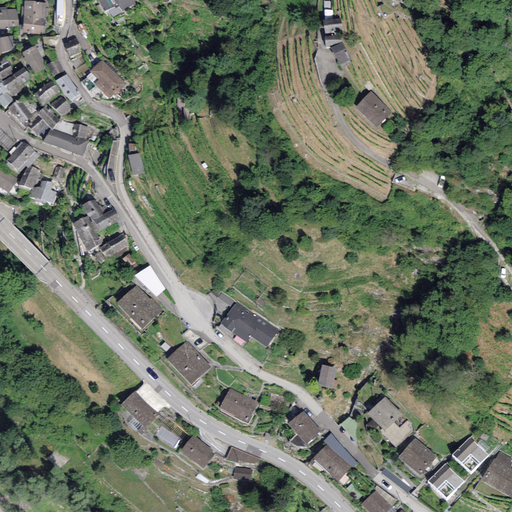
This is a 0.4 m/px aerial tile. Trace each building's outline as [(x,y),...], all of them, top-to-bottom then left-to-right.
[(112,18),(123,12),(114,0),(97,0),(104,12),(108,9),(112,18)] [(136,4),(133,0),(114,0),(123,12),(136,4)] [(46,2),(24,1),(22,33),(41,34),(41,30),(45,30),(46,2)] [(17,9),(0,10),(0,28),(19,27),(17,9)] [(341,18),(323,21),(325,34),(343,31),(341,18)] [(13,34),(0,38),(0,51),(1,54),(17,48),(13,34)] [(341,36),(324,37),(325,48),(331,48),(342,42),(341,36)] [(57,37),(42,38),(44,48),(57,49),(57,37)] [(77,39),(64,47),(71,57),(83,50),(77,39)] [(351,60),(342,42),(331,48),(339,65),(351,60)] [(35,45),(21,53),(36,75),(47,69),(43,63),(45,62),(35,45)] [(6,58),(0,62),(0,78),(2,82),(15,73),(6,58)] [(57,60),(47,65),(53,76),(63,71),(57,60)] [(102,60),(90,71),(98,80),(94,83),(109,99),(113,95),(114,96),(126,84),(102,60)] [(145,63),(137,70),(142,76),(150,69),(145,63)] [(31,78),(23,68),(15,73),(2,82),(9,91),(13,96),(23,88),(21,84),(31,78)] [(56,82),(69,101),(80,94),(67,74),(56,82)] [(0,78),(0,103),(4,108),(12,101),(6,93),(9,91),(2,82),(0,78)] [(51,81),(34,94),(42,106),(60,92),(51,81)] [(371,92),(355,108),(376,128),(392,112),(371,92)] [(51,104),(62,117),(72,109),(61,96),(51,104)] [(187,96),(176,97),(177,108),(188,108),(187,96)] [(24,125),(35,120),(25,102),(15,107),(24,125)] [(52,129),(59,121),(46,105),(37,113),(50,129),(52,129)] [(86,126),(73,124),(72,137),(84,141),(86,126)] [(50,129),(43,142),(82,156),(88,142),(84,141),(72,137),(52,129),(50,129)] [(24,141),(7,161),(20,172),(26,166),(27,167),(28,168),(30,166),(39,155),(24,141)] [(139,153),(127,156),(132,176),(144,173),(139,153)] [(0,165),(0,186),(8,193),(18,180),(0,165)] [(27,167),(18,185),(32,189),(36,179),(40,181),(43,174),(39,173),(40,171),(30,166),(28,168),(27,167)] [(65,169),(55,166),(53,177),(62,179),(65,169)] [(54,183),(41,181),(39,187),(34,187),(28,197),(53,203),(57,192),(51,190),(54,183)] [(94,200),(82,205),(87,215),(90,221),(102,215),(104,214),(94,200)] [(102,215),(90,221),(96,232),(120,220),(114,209),(104,214),(102,215)] [(87,215),(72,223),(86,251),(102,243),(96,232),(90,221),(87,215)] [(124,234),(99,248),(106,259),(130,245),(124,234)] [(152,268),(139,277),(155,301),(169,292),(152,268)] [(136,285),(117,303),(142,330),(163,311),(151,297),(149,299),(136,285)] [(254,315),(235,302),(220,324),(247,342),(250,336),(266,347),(278,329),(255,314),(254,315)] [(210,367),(186,341),(167,359),(191,385),(210,367)] [(336,370),(322,368),(319,390),(333,392),(336,370)] [(247,423),(258,402),(230,388),(219,409),(247,423)] [(158,414),(134,391),(121,406),(145,428),(158,414)] [(411,424),(384,397),(366,413),(382,429),(379,431),(395,448),(413,432),(411,424)] [(304,411),(288,423),(305,446),(318,435),(317,434),(320,431),(304,411)] [(349,418),(342,429),(358,441),(365,430),(349,418)] [(215,453),(192,435),(180,451),(203,468),(215,453)] [(470,437),(452,455),(471,473),(489,456),(470,437)] [(415,438),(398,458),(419,475),(436,457),(415,438)] [(351,467),(326,444),(313,458),(337,482),(351,467)] [(261,459),(231,447),(226,460),(237,464),(239,460),(258,467),(261,459)] [(51,461),(64,469),(70,459),(57,451),(51,461)] [(493,458),(480,481),(511,498),(511,469),(510,468),(511,464),(511,462),(509,461),(511,458),(500,451),(496,459),(493,458)] [(444,463),(428,481),(447,498),(463,481),(444,463)] [(252,470),(234,467),(232,479),(250,482),(252,470)] [(374,491),(361,505),(368,511),(386,511),(391,507),(374,491)]
